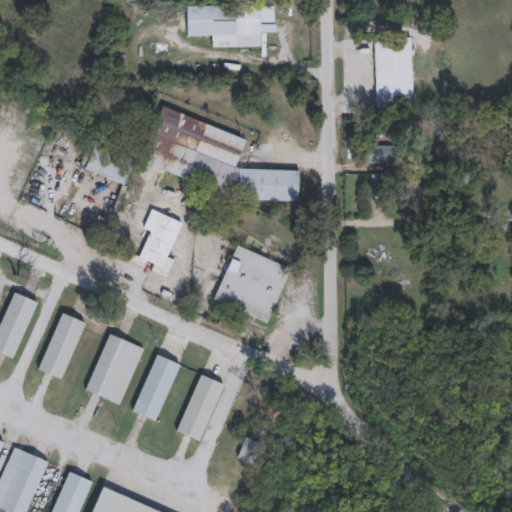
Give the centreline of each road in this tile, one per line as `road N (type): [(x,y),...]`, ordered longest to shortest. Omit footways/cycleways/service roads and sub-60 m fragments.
road 1 (residential): [(452,511),(390,461),(327,391),(0,244)]
road 2 (residential): [(333,395),(325,0)]
